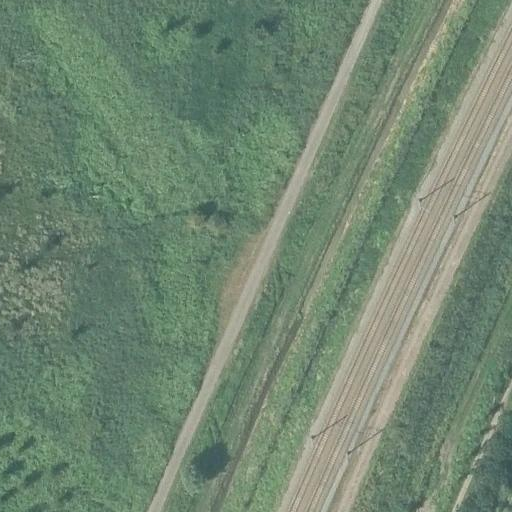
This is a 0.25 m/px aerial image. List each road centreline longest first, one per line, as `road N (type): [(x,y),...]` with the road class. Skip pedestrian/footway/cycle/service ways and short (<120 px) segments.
road 1 (track): [(144,511),(376,0)]
road 2 (track): [(347,511),(511,147)]
road 3 (track): [(511,374),(454,511)]
